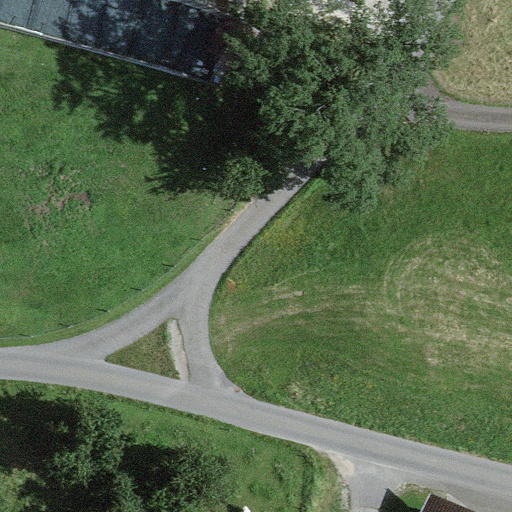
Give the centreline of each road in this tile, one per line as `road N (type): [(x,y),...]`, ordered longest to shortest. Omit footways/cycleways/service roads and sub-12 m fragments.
road 1 (unclassified): [(65,366),(196,294),(451,0)]
road 2 (unclassified): [(511,485),(65,366)]
